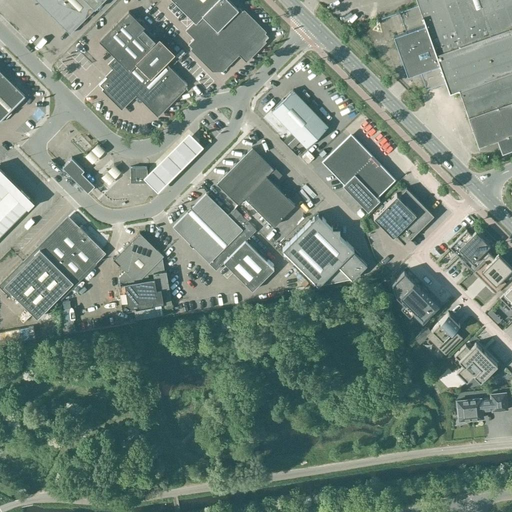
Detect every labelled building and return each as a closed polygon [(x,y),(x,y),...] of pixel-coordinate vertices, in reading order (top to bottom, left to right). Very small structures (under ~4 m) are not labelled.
[(37,0),(70,32),(102,0),(37,0)] [(238,6),(237,8),(229,0),(174,0),(195,21),(188,28),(195,35),(188,43),(213,68),(221,68),(239,51),(246,58),(268,36),(238,6)] [(400,10),(406,29),(394,33),(408,73),(420,69),(426,88),(446,81),(449,90),(457,87),(457,85),(506,68),(481,0),(417,0),(419,4),(400,10)] [(511,0),(481,0),(506,68),(511,66),(511,0)] [(158,112),(187,83),(165,61),(174,52),(159,37),(157,39),(129,10),(99,40),(117,57),(110,64),(114,69),(99,83),(122,105),(136,91),(158,112)] [(46,48),(53,44),(50,40),(43,44),(46,48)] [(0,123),(5,118),(3,116),(18,102),(20,104),(26,97),(25,95),(27,93),(0,65),(0,123)] [(511,147),(511,66),(506,68),(457,85),(457,87),(478,146),(497,140),(501,151),(511,147)] [(293,89),(271,110),(306,146),(328,125),(293,89)] [(203,145),(189,131),(144,176),(148,181),(158,190),(203,145)] [(393,178),(351,135),(325,160),(345,181),(343,184),(368,210),(380,199),(376,195),(393,178)] [(100,138),(88,152),(97,159),(108,145),(100,138)] [(303,151),(310,158),(317,152),(310,145),(303,151)] [(217,182),(238,203),(245,197),(273,225),(295,203),(274,182),(282,174),(275,166),(273,168),(252,147),(217,182)] [(71,157),(68,160),(62,166),(88,191),(94,184),(82,171),(84,169),(71,157)] [(117,160),(104,172),(111,180),(124,168),(117,160)] [(0,232),(33,200),(0,166),(0,232)] [(131,166),(131,181),(147,181),(147,166),(131,166)] [(404,241),(430,215),(406,189),(407,188),(406,186),(397,195),(396,193),(373,216),(392,236),(394,234),(403,244),(405,242),(404,241)] [(255,228),(239,212),(234,218),(228,212),(227,213),(205,192),(174,224),(209,260),(208,261),(215,268),(223,260),(252,288),(273,267),(245,238),(255,228)] [(233,206),(228,212),(234,218),(239,212),(233,206)] [(282,248),(287,253),(318,283),(351,277),(352,278),(367,263),(352,249),(354,248),(318,212),(282,248)] [(67,219),(39,247),(36,245),(30,251),(22,259),(0,281),(0,285),(8,294),(11,291),(48,328),(52,324),(51,323),(48,320),(48,319),(52,315),(45,308),(58,296),(60,298),(96,262),(92,258),(99,251),(84,235),(87,232),(79,224),(76,228),(67,219)] [(475,230),(471,234),(466,229),(449,245),(473,269),(490,252),(485,248),(489,244),(475,230)] [(118,284),(122,311),(172,302),(166,269),(163,270),(161,256),(163,254),(139,231),(113,258),(124,269),(119,275),(120,283),(118,284)] [(494,256),(490,252),(473,269),(495,292),(503,284),(511,276),(511,274),(508,271),(511,266),(498,252),(494,256)] [(432,310),(439,304),(440,303),(422,285),(420,287),(404,270),(392,281),(396,294),(405,303),(401,307),(410,316),(414,312),(422,320),(432,310)] [(511,276),(503,284),(507,288),(499,296),(511,308),(511,276)] [(448,313),(431,331),(425,325),(415,336),(420,341),(426,335),(446,354),(462,337),(454,329),(459,324),(448,313)] [(465,343),(454,354),(464,364),(456,371),(466,382),(474,374),(480,380),(497,363),(484,351),(483,351),(481,349),(481,348),(475,341),(469,347),(465,343)] [(457,400),(459,419),(483,417),(482,410),(492,409),(492,410),(507,408),(505,391),(490,393),(491,397),(481,398),(481,397),(457,400)]
